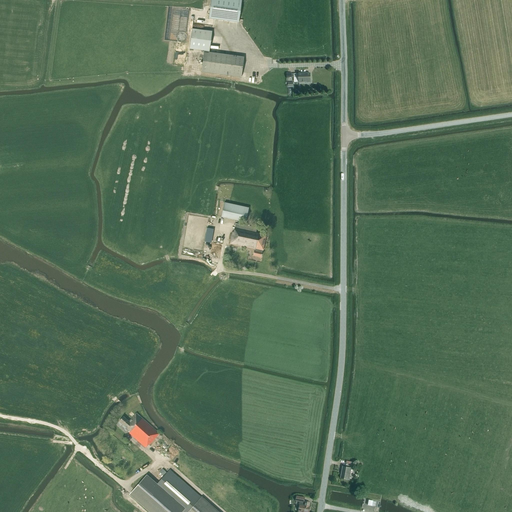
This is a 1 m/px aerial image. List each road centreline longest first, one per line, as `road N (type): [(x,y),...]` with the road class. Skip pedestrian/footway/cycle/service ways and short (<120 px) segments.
road 1 (tertiary): [(319,511),(342,349),(343,135)]
road 2 (track): [(0,415),(62,430),(124,484),(159,458)]
road 3 (tertiary): [(511,114),(343,135)]
road 4 (tertiary): [(343,135),(341,0)]
